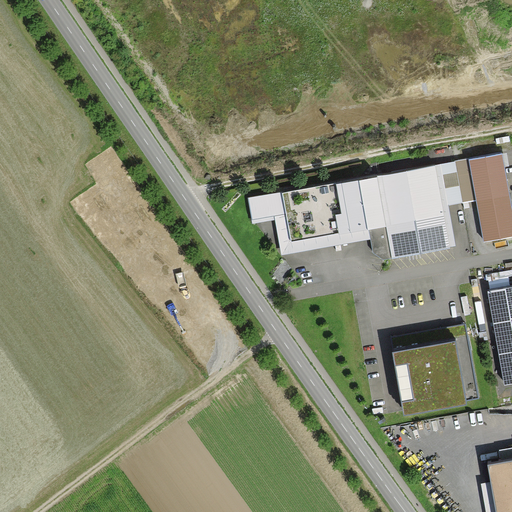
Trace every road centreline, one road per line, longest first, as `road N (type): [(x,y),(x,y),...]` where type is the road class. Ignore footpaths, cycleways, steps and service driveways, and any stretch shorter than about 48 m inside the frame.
road 1 (tertiary): [(405,511),(49,0)]
road 2 (track): [(511,127),(212,179),(184,198)]
road 3 (track): [(36,511),(276,333)]
road 4 (residential): [(511,255),(289,291)]
